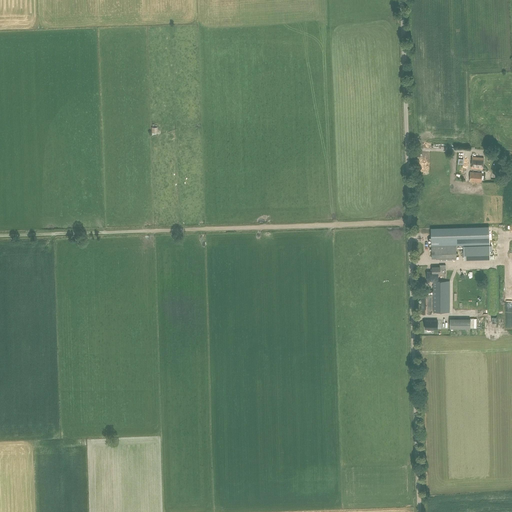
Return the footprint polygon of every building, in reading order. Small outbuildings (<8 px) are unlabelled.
[(483,158),(472,157),(471,168),(482,169),(483,158)] [(482,173),(470,172),(469,181),(481,182),(482,173)] [(489,227),(431,229),(432,258),(436,258),(436,259),(440,259),(440,260),(456,260),(456,245),(489,244),(489,227)] [(489,245),(464,246),(464,259),(490,259),(489,245)] [(438,280),(438,273),(440,273),(440,270),(446,270),(446,265),(440,265),(440,267),(432,267),(432,269),(431,269),(431,272),(427,272),(427,280),(438,280)] [(433,281),(433,312),(449,312),(450,281),(433,281)] [(431,314),(431,293),(421,293),(421,314),(431,314)] [(428,328),(440,328),(440,320),(428,320),(428,328)]
